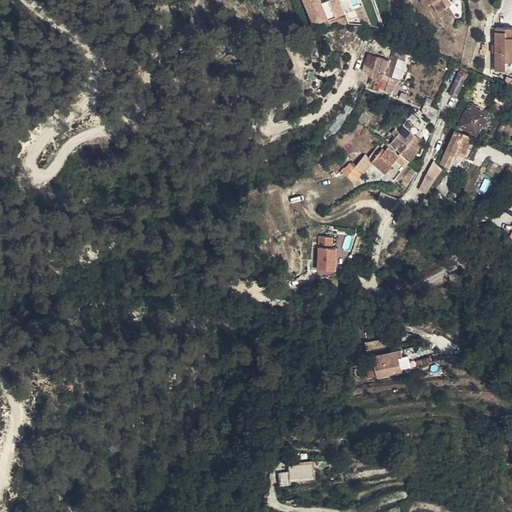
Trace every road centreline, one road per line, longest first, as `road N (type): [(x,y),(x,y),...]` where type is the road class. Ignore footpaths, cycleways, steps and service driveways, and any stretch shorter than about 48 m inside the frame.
road 1 (unclassified): [(29,0),(82,42),(97,65),(93,95),(56,124),(30,162),(32,180),(48,180),(71,143),(131,112),(153,62),(163,0)]
road 2 (residential): [(511,302),(452,335),(420,331),(384,303),(378,256),(388,219),(415,186),(443,122)]
